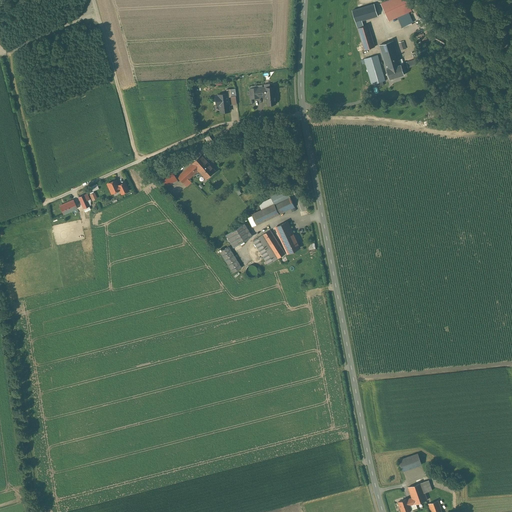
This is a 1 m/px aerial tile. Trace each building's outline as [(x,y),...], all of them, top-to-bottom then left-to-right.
[(411,9),(407,0),(389,0),(381,4),(388,19),(411,9)] [(374,4),(352,10),(355,22),(356,21),(364,49),(373,46),(367,25),(363,26),(361,20),(377,15),(374,4)] [(411,23),(407,12),(386,21),(391,32),(411,23)] [(380,45),(387,69),(401,64),(393,41),(380,45)] [(384,80),(377,55),(364,58),(371,84),(384,80)] [(406,62),(408,67),(416,64),(414,59),(406,62)] [(404,75),(401,64),(387,69),(386,69),(390,79),(404,75)] [(256,96),(256,98),(266,97),(267,105),(276,104),(274,86),(255,88),(255,90),(255,96),(256,96)] [(217,105),(219,105),(219,100),(228,99),(228,97),(231,97),(231,96),(235,96),(235,89),(230,89),(226,89),(227,93),(218,95),(218,96),(216,96),(217,105)] [(229,111),(228,99),(219,100),(219,105),(220,112),(229,111)] [(201,154),(192,163),(198,170),(206,179),(215,170),(201,154)] [(187,179),(198,170),(192,163),(177,176),(186,186),(190,182),(187,179)] [(178,180),(170,165),(156,172),(159,179),(162,178),(166,185),(178,180)] [(120,189),(118,185),(116,180),(107,183),(108,185),(108,186),(109,188),(112,193),(120,189)] [(120,189),(122,194),(128,190),(124,182),(118,185),(120,189)] [(294,206),(286,189),(270,196),(272,198),(263,202),(260,205),(262,209),(251,214),(252,215),(248,217),(252,226),(294,206)] [(87,193),(78,197),(83,209),(89,206),(87,200),(89,199),(87,193)] [(76,208),(72,200),(60,205),(63,214),(76,208)] [(275,227),(282,241),(284,246),(287,253),(299,247),(287,222),(275,227)] [(244,225),(227,236),(234,247),(251,236),(244,225)] [(281,248),(284,246),(282,241),(279,243),(270,230),(254,240),(269,264),(285,253),(281,248)] [(242,268),(229,248),(221,252),(234,273),(242,268)] [(251,265),(249,266),(247,268),(246,270),(246,273),(247,275),(249,277),(251,278),(254,278),(256,276),(257,275),(258,272),(258,270),(257,268),(255,266),(253,265),(251,265)] [(421,464),(418,453),(398,459),(402,471),(421,464)] [(412,497),(407,499),(409,506),(427,500),(424,492),(429,490),(426,481),(408,487),(412,497)] [(405,511),(411,510),(409,506),(407,499),(398,502),(401,511),(405,511)] [(441,511),(437,500),(428,503),(431,511),(441,511)]
